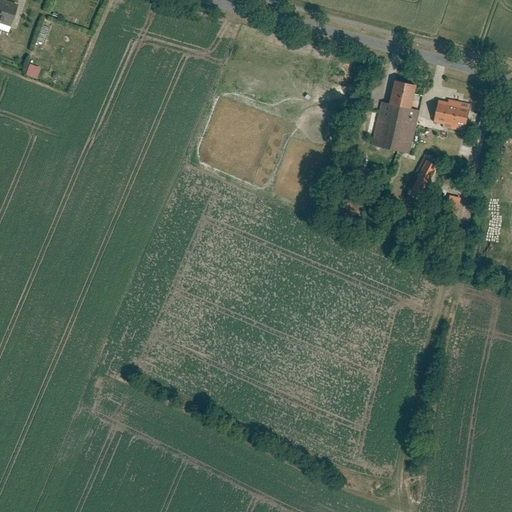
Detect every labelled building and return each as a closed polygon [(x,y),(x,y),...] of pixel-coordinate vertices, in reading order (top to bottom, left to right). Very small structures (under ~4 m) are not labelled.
[(14,2),(4,0),(0,0),(0,27),(6,30),(14,2)] [(40,67),(29,64),(26,74),(37,77),(40,67)] [(417,85),(395,79),(389,104),(382,102),(372,145),(409,154),(420,110),(411,108),(417,85)] [(448,101),(439,100),(435,122),(443,124),(443,126),(466,130),(471,102),(449,98),(448,101)] [(438,167),(425,161),(412,190),(424,196),(438,167)] [(440,218),(452,221),(458,197),(447,194),(440,218)] [(347,198),(343,207),(354,212),(358,203),(347,198)] [(342,210),(340,216),(350,220),(352,214),(342,210)]
